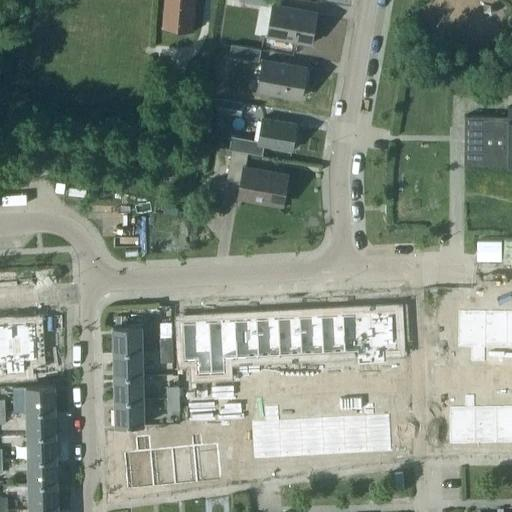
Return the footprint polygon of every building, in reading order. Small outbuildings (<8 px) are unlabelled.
[(165,0),(165,9),(162,9),(162,12),(165,12),(163,25),(160,28),(162,30),(166,28),(189,30),(191,33),(194,31),(191,28),(192,15),(195,16),(195,12),(193,12),(193,0),(165,0)] [(266,34),(310,42),(315,12),(271,4),(266,34)] [(228,57),(258,62),(260,50),(230,45),(228,57)] [(256,88),(299,97),(305,67),(261,59),(256,88)] [(217,110),(240,115),(242,103),(219,98),(217,110)] [(463,115),(463,165),(467,165),(475,165),(511,165),(511,106),(507,107),(507,116),(463,115)] [(231,149),(246,152),(261,155),(262,144),(289,149),(294,122),(262,116),(257,140),(231,136),(229,149),(231,149)] [(237,195),(279,203),(285,173),(244,166),(246,152),(231,149),(225,181),(239,183),(237,195)] [(220,212),(222,199),(208,197),(206,210),(220,212)] [(457,310),(457,348),(470,348),(470,363),(485,363),(485,348),(484,348),(484,310),(457,310)] [(484,310),(484,348),(485,348),(505,349),(506,311),(484,310)] [(395,311),(368,312),(371,364),(385,364),(384,349),(397,349),(395,311)] [(368,312),(342,313),(344,351),(356,351),(357,365),(371,364),(368,312)] [(342,313),(321,315),(323,352),(344,351),(342,313)] [(321,315),(299,316),(301,354),(323,352),(321,315)] [(299,316),(277,317),(279,355),(301,354),(299,316)] [(277,317),(256,318),(258,356),(279,355),(277,317)] [(256,318),(234,319),(236,357),(258,356),(256,318)] [(234,319),(208,320),(211,373),(225,372),(224,358),(236,357),(234,319)] [(208,320),(182,322),(183,360),(197,359),(197,373),(211,373),(208,320)] [(35,321),(13,322),(16,372),(25,371),(25,360),(38,359),(35,321)] [(13,322),(0,323),(0,361),(6,361),(7,372),(16,372),(13,322)] [(113,327),(114,352),(143,351),(142,326),(113,327)] [(172,350),(172,338),(160,338),(160,350),(172,350)] [(172,350),(160,350),(161,362),(173,362),(172,350)] [(114,352),(114,376),(144,376),(143,351),(114,352)] [(493,373),(505,373),(505,365),(493,365),(493,373)] [(312,382),(324,382),(324,373),(312,374),(312,382)] [(336,373),(324,373),(324,382),(336,381),(336,373)] [(293,375),(281,376),(281,384),(293,383),(293,375)] [(114,376),(115,401),(144,400),(144,376),(114,376)] [(269,385),(281,384),(281,376),(268,376),(269,385)] [(237,378),(238,386),(250,386),(249,378),(237,378)] [(495,379),(482,379),(482,387),(494,387),(495,379)] [(473,380),(459,380),(459,394),(473,394),(473,380)] [(25,386),(26,410),(55,410),(55,385),(25,386)] [(178,386),(166,386),(167,398),(179,398),(178,386)] [(353,386),(341,387),(341,395),(353,394),(353,386)] [(320,388),(320,396),(332,395),(332,387),(320,388)] [(320,396),(320,388),(307,389),(308,397),(320,396)] [(299,397),(298,389),(286,390),(286,398),(299,397)] [(186,395),(187,411),(199,411),(198,395),(186,395)] [(464,406),(449,406),(449,444),(474,444),(473,406),(474,406),(474,395),(464,395),(464,406)] [(167,410),(179,410),(179,398),(167,398),(167,410)] [(145,425),(144,400),(115,401),(116,426),(145,425)] [(373,403),(363,403),(364,415),(367,453),(391,451),(389,413),(374,414),(373,403)] [(264,421),(251,421),(253,459),(280,458),(278,420),(279,420),(278,405),(264,406),(264,421)] [(511,405),(495,406),(495,444),(511,443),(511,405)] [(474,406),(473,406),(474,444),(495,444),(495,406),(474,406)] [(26,410),(27,435),(56,434),(55,410),(26,410)] [(364,415),(343,416),(345,454),(367,453),(364,415)] [(343,416),(321,417),(323,455),(345,454),(343,416)] [(321,417),(300,419),(302,457),(323,455),(321,417)] [(279,420),(278,420),(280,458),(302,457),(300,419),(279,420)] [(27,435),(28,460),(57,459),(56,434),(27,435)] [(201,434),(191,435),(192,446),(193,446),(196,484),(221,482),(217,444),(202,445),(201,434)] [(136,451),(123,452),(126,490),(153,488),(150,450),(149,435),(135,437),(136,451)] [(192,446),(171,448),(175,486),(196,484),(193,446),(192,446)] [(150,450),(153,488),(175,486),(171,448),(150,450)] [(28,460),(28,484),(57,483),(57,459),(28,460)] [(28,484),(29,509),(58,508),(57,483),(28,484)]
